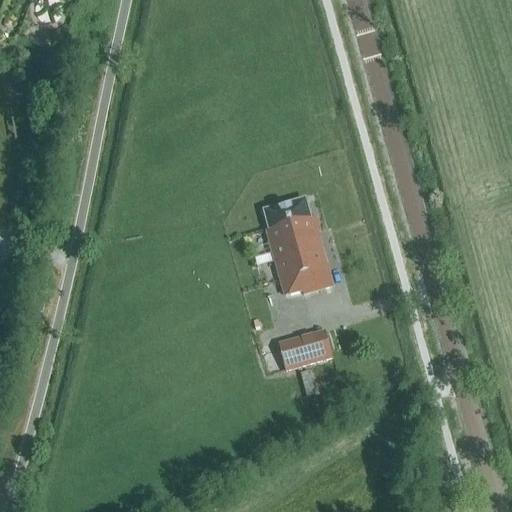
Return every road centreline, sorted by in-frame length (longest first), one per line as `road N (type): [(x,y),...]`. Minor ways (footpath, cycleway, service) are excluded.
road 1 (unclassified): [(497,511),(355,0)]
road 2 (residential): [(6,511),(125,0)]
